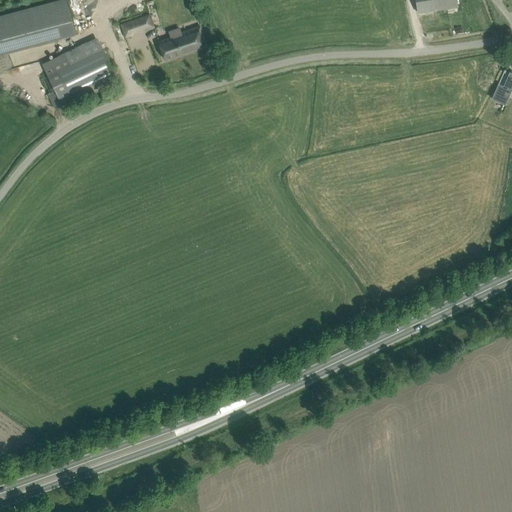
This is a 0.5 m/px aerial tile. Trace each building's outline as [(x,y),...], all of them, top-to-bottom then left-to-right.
[(66,0),(58,0),(0,15),(0,45),(73,26),(66,0)] [(416,0),(417,2),(418,12),(458,6),(456,0),(416,0)] [(149,14),(121,25),(125,37),(154,27),(149,14)] [(171,37),(158,42),(165,60),(185,52),(186,54),(207,47),(200,27),(178,34),(179,37),(172,40),(171,37)] [(61,103),(70,98),(116,76),(103,49),(48,76),(61,103)] [(498,84),(491,99),(505,105),(511,91),(511,89),(511,72),(509,72),(503,86),(498,84)]
